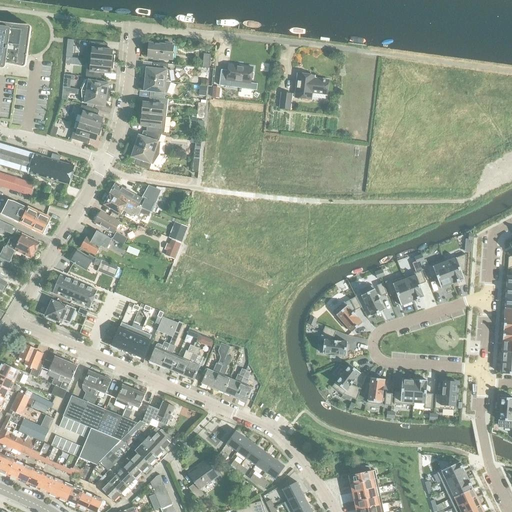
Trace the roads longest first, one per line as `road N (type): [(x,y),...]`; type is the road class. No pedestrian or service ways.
road 1 (residential): [(333,511),(300,458),(259,425),(11,319)]
road 2 (unclassified): [(377,55),(135,24)]
road 3 (residential): [(486,298),(385,328),(374,342),(386,363),(481,370)]
road 4 (residential): [(11,319),(101,164)]
road 5 (residential): [(101,164),(119,124),(135,24)]
road 6 (residential): [(511,506),(487,459),(481,383)]
